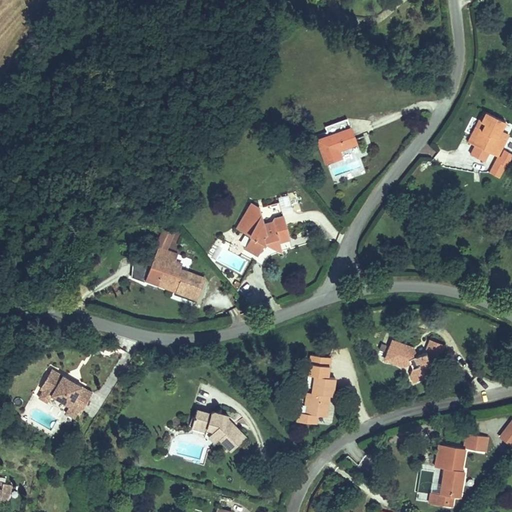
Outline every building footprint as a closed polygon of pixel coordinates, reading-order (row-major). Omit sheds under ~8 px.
[(460,147),(467,150),(479,126),(476,125),(481,116),(477,113),(460,147)] [(499,125),(481,116),(476,125),(479,126),(467,150),(470,152),(466,158),(479,165),(482,158),(491,163),(499,147),(490,142),(495,134),(499,125)] [(342,128),(338,119),(314,128),(318,137),(342,128)] [(318,137),(307,141),(316,165),(334,158),(331,150),(347,143),(342,128),(318,137)] [(495,134),(490,142),(499,147),(503,139),(495,134)] [(488,168),(481,181),(489,185),(496,172),(488,168)] [(278,193),(283,213),(293,211),(288,190),(278,193)] [(248,210),(241,206),(227,231),(242,239),(236,252),(250,260),(256,246),(261,248),(273,244),(280,242),(269,204),(248,210)] [(273,244),(261,248),(275,255),(273,244)] [(195,291),(170,280),(172,274),(162,270),(166,263),(148,255),(144,266),(155,270),(152,277),(145,274),(142,283),(170,295),(168,300),(187,308),(195,291)] [(166,263),(162,270),(172,274),(175,267),(166,263)] [(170,295),(142,283),(145,274),(152,277),(155,270),(144,266),(134,287),(167,301),(168,300),(170,295)] [(422,337),(418,345),(435,351),(438,343),(422,337)] [(403,345),(382,338),(374,359),(395,366),(402,362),(404,367),(402,372),(405,380),(422,372),(419,365),(424,363),(430,350),(418,345),(416,349),(407,353),(403,345)] [(297,355),(296,362),(318,366),(319,358),(297,355)] [(318,366),(296,362),(294,372),(304,373),(302,386),(301,392),(299,406),(296,405),(294,413),(287,412),(286,422),(305,425),(306,415),(319,417),(325,377),(316,376),(318,366)] [(92,387),(47,366),(37,387),(49,393),(68,402),(64,410),(77,416),(92,387)] [(304,373),(294,372),(292,385),(302,386),(304,373)] [(296,405),(299,406),(301,392),(295,391),(293,405),(296,405)] [(244,434),(228,419),(228,415),(208,410),(208,414),(193,410),(191,429),(209,436),(215,441),(219,436),(231,448),(244,434)] [(511,430),(505,425),(496,437),(505,444),(511,434),(511,430)] [(478,440),(458,436),(455,450),(475,454),(478,440)] [(360,460),(366,453),(356,445),(351,451),(360,460)] [(451,476),(455,450),(433,447),(431,463),(444,466),(440,491),(432,490),(432,499),(454,504),(456,477),(451,476)] [(0,511),(4,511),(9,501),(0,497),(0,511)]
